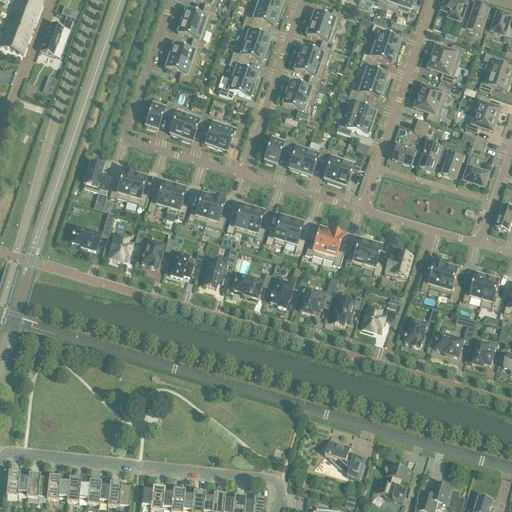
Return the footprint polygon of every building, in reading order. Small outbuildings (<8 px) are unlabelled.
[(42,6),(25,0),(17,0),(0,45),(0,48),(23,57),(42,7),(42,6)] [(205,6),(203,12),(214,16),(216,10),(214,9),(217,0),(189,0),(189,1),(205,6)] [(266,0),(256,0),(253,9),(280,18),(283,10),(281,10),(282,5),(267,0),(266,0)] [(380,0),(360,0),(359,2),(372,6),(371,8),(377,10),(380,0)] [(396,14),(397,12),(400,0),(380,0),(377,10),(384,12),(385,10),(396,14)] [(400,0),(397,12),(408,16),(407,20),(413,22),(418,9),(412,7),(413,0),(400,0)] [(448,20),(461,25),(467,7),(466,7),(464,6),(458,4),(457,4),(447,0),(443,13),(450,16),(448,20)] [(468,33),(481,37),(489,13),(476,8),(472,20),(466,18),(462,30),(468,32),(468,33)] [(75,22),(78,14),(64,9),(61,16),(75,22)] [(277,25),(280,18),(253,9),(249,20),(245,19),(243,25),(257,30),(259,24),(274,29),(276,25),(277,25)] [(185,13),(181,24),(206,33),(210,22),(214,23),(216,17),(214,16),(203,12),(201,18),(185,13)] [(339,24),(341,25),(343,18),(331,14),(329,21),(314,15),(312,19),(311,18),(308,26),(335,35),(339,24)] [(511,40),(511,37),(511,27),(509,26),(511,19),(499,14),(492,34),(505,39),(505,38),(511,40)] [(193,41),(191,47),(202,51),(205,45),(202,44),(206,33),(181,24),(177,35),(193,41)] [(50,25),(39,54),(53,59),(54,58),(59,60),(69,32),(71,26),(67,25),(65,31),(50,25)] [(270,46),(268,46),(270,41),(255,36),(257,30),(243,25),(241,31),(245,33),(241,45),(268,54),(270,46)] [(331,46),(335,35),(308,26),(306,33),(307,34),(306,38),(322,43),(320,49),(331,53),(333,46),(331,46)] [(375,34),(371,46),(398,55),(400,48),(399,47),(400,43),(385,38),(387,31),(373,27),(371,33),(375,34)] [(444,42),(456,46),(458,40),(446,36),(444,42)] [(233,55),(231,61),(244,66),(246,60),(262,65),(263,61),(265,61),(268,54),(241,45),(237,56),(233,55)] [(394,62),(395,63),(398,55),(371,46),(367,58),(363,57),(361,63),(374,67),(376,61),(392,67),(394,62)] [(196,68),(200,57),(202,51),(191,47),(189,53),(173,47),(169,59),(196,68)] [(433,60),(440,62),(458,69),(461,58),(462,58),(465,52),(453,48),(451,54),(440,50),(437,49),(434,59),(433,59),(433,60)] [(325,70),(329,59),(331,53),(320,49),(317,55),(302,50),(298,61),(325,70)] [(490,65),(486,75),(511,84),(511,83),(511,80),(511,71),(501,68),(503,62),(487,56),(484,63),(490,65)] [(192,79),(196,68),(169,59),(169,60),(167,59),(165,67),(166,67),(165,70),(181,75),(179,82),(190,86),(192,79)] [(455,79),(454,79),(458,69),(440,62),(433,60),(433,61),(429,71),(440,75),(443,76),(441,82),(453,86),(455,79)] [(233,69),(229,80),(255,89),(258,82),(256,81),(258,77),(242,72),(244,66),(231,61),(229,67),(233,69)] [(319,88),(321,82),(325,70),(298,61),(298,62),(296,61),(293,69),(295,70),(294,72),(310,78),(308,84),(319,88)] [(372,73),(374,67),(361,63),(359,69),(363,70),(359,82),(385,91),(386,91),(388,84),(386,83),(388,79),(372,73)] [(493,90),(507,95),(511,84),(486,75),(483,86),(482,85),(479,92),(491,96),(493,90)] [(218,88),(225,90),(229,79),(222,77),(218,88)] [(251,96),(253,97),(255,89),(229,80),(225,92),(221,91),(218,97),(232,102),(234,95),(249,101),(251,96)] [(381,98),(383,99),(385,91),(359,82),(355,94),(351,92),(349,99),(362,103),(364,97),(380,102),(381,98)] [(286,95),(286,96),(311,104),(311,105),(313,106),(317,94),(319,95),(321,88),(319,88),(308,84),(305,90),(290,84),(289,87),(287,87),(285,94),(286,95)] [(439,87),(437,93),(424,89),(423,90),(421,89),(418,97),(420,98),(420,99),(419,100),(440,107),(444,108),(448,98),(449,98),(451,91),(440,87),(439,87)] [(309,116),(307,115),(311,105),(311,104),(286,96),(282,107),(298,112),(296,119),(307,123),(309,116)] [(473,115),(477,117),(477,116),(497,123),(498,123),(497,123),(501,112),(487,107),(490,101),(478,97),(475,104),(476,104),(473,115)] [(346,118),(347,118),(373,127),(376,119),(374,119),(376,115),(360,109),(362,103),(349,99),(347,105),(348,105),(344,118),(346,118)] [(440,119),(444,108),(440,107),(419,100),(416,111),(429,116),(427,122),(439,126),(440,124),(441,119),(440,119)] [(155,131),(157,132),(163,117),(169,119),(173,106),(167,103),(166,107),(154,103),(151,112),(149,111),(146,119),(148,120),(145,128),(147,129),(146,130),(154,133),(155,131)] [(180,108),(173,106),(169,119),(175,121),(169,137),(181,140),(190,113),(179,109),(180,108)] [(189,143),(192,144),(198,127),(204,129),(208,118),(202,116),(201,117),(190,113),(181,140),(182,141),(181,142),(189,145),(189,143)] [(480,130),(493,134),(497,124),(497,123),(477,116),(477,117),(474,127),(468,125),(466,132),(478,136),(480,130)] [(214,120),(208,118),(204,129),(210,131),(205,147),(216,151),(225,126),(226,124),(214,120)] [(373,127),(347,118),(346,118),(343,129),(339,128),(336,134),(350,139),(352,133),(367,138),(369,134),(371,134),(373,127)] [(418,122),(416,128),(428,132),(430,126),(418,122)] [(236,130),(225,126),(216,151),(227,155),(233,138),(239,140),(243,128),(237,126),(236,130)] [(428,132),(416,128),(414,134),(426,138),(428,132)] [(273,166),(276,167),(282,151),(288,154),(292,142),(292,140),(286,138),(284,142),(273,138),(269,147),(268,146),(265,154),(267,155),(264,163),(266,164),(265,165),(273,168),(273,166)] [(476,138),(474,144),(486,148),(488,142),(476,138)] [(294,156),(288,171),(300,175),(308,150),(297,146),(298,144),(292,142),(288,154),(294,156)] [(359,143),(356,152),(367,156),(371,147),(359,143)] [(486,148),(474,144),(472,150),(484,154),(486,148)] [(442,150),(440,150),(429,146),(420,170),(433,175),(442,150)] [(396,149),(392,162),(412,168),(418,151),(408,148),(406,152),(396,149)] [(317,162),(323,164),(327,152),(321,150),(319,154),(308,150),(300,175),(301,176),(304,177),(311,179),(317,162)] [(327,185),(334,187),(344,160),(343,160),(332,156),(333,155),(327,152),(323,164),(329,166),(324,182),(327,183),(327,185)] [(451,153),(443,177),(456,181),(464,157),(451,153)] [(342,188),(346,189),(352,172),(358,174),(362,163),(356,161),(355,162),(344,158),(343,160),(344,160),(334,187),(342,190),(342,188)] [(85,180),(86,180),(83,191),(98,196),(105,198),(111,178),(101,175),(103,170),(101,169),(101,168),(93,165),(92,167),(90,166),(88,172),(87,172),(85,180)] [(465,183),(484,190),(489,177),(479,173),(480,169),(471,165),(465,183)] [(116,201),(127,204),(135,175),(128,173),(127,174),(123,173),(119,189),(113,187),(109,201),(116,203),(116,201)] [(135,175),(127,204),(137,207),(137,209),(144,211),(148,198),(142,196),(146,180),(142,179),(143,177),(135,175)] [(156,208),(167,211),(174,186),(167,184),(166,186),(163,185),(158,201),(152,199),(147,214),(154,216),(156,208)] [(167,211),(165,215),(177,219),(177,220),(183,222),(187,209),(181,207),(185,191),(181,190),(182,189),(174,186),(167,211)] [(105,198),(98,196),(94,211),(103,214),(106,203),(108,199),(105,198)] [(195,223),(205,226),(214,198),(206,196),(206,197),(202,196),(197,212),(191,210),(187,223),(194,225),(195,223)] [(205,226),(204,229),(222,234),(226,220),(220,219),(225,203),(221,202),(221,200),(214,198),(205,226)] [(113,205),(106,203),(103,214),(108,216),(110,216),(113,205)] [(233,234),(245,237),(253,209),(245,207),(245,209),(241,207),(236,223),(230,222),(226,235),(233,237),(233,234)] [(497,230),(509,235),(511,225),(511,209),(505,207),(497,230)] [(253,209),(245,237),(255,240),(254,243),(262,245),(265,232),(259,230),(264,214),(260,213),(260,211),(253,209)] [(101,240),(108,242),(115,218),(110,216),(108,216),(101,240)] [(284,249),(285,245),(292,221),(284,219),(284,220),(280,219),(275,235),(269,233),(265,246),(272,248),(273,245),(284,249)] [(285,245),(296,249),(294,255),(301,257),(305,243),(298,241),(303,226),(299,224),(299,223),(292,221),(285,245)] [(318,260),(323,261),(331,232),(324,230),(323,231),(319,230),(315,246),(308,244),(304,258),(312,260),(312,258),(318,260)] [(71,245),(81,248),(80,250),(95,254),(100,238),(76,231),(74,237),(73,237),(72,239),(73,239),(71,245)] [(331,232),(323,261),(333,264),(332,268),(339,270),(344,254),(338,252),(342,237),(338,236),(339,234),(331,232)] [(135,246),(142,248),(146,235),(138,233),(135,246)] [(108,260),(122,264),(123,262),(128,264),(130,256),(131,257),(132,253),(131,253),(133,246),(128,244),(128,242),(114,238),(108,260)] [(362,273),(363,272),(362,272),(370,243),(363,241),(362,243),(359,242),(354,258),(348,256),(344,269),(351,271),(351,270),(362,273)] [(164,255),(171,257),(175,244),(168,242),(164,255)] [(362,272),(363,272),(373,275),(373,278),(379,279),(383,266),(377,264),(381,248),(378,247),(378,246),(370,243),(362,272)] [(148,244),(143,260),(142,260),(142,261),(143,262),(142,266),(149,268),(149,270),(156,272),(159,263),(160,264),(162,256),(161,256),(163,249),(148,244)] [(208,263),(201,287),(205,288),(204,289),(216,292),(218,284),(221,284),(225,273),(232,275),(238,254),(230,252),(225,268),(212,264),(208,263)] [(194,268),(201,270),(205,257),(198,255),(194,268)] [(176,256),(170,278),(182,282),(182,279),(189,281),(194,262),(176,256)] [(399,262),(389,259),(388,261),(384,277),(407,283),(413,260),(411,260),(412,258),(403,256),(403,257),(401,257),(399,262)] [(429,291),(440,294),(448,266),(441,264),(440,266),(436,264),(432,280),(425,279),(421,292),(428,294),(429,291)] [(448,266),(440,294),(451,298),(450,300),(457,302),(461,289),(454,287),(459,271),(455,270),(456,268),(448,266)] [(305,274),(295,271),(292,282),(295,283),(297,278),(303,280),(305,274)] [(471,300),(482,303),(489,278),(482,276),(481,278),(477,276),(473,292),(467,290),(463,304),(470,306),(471,300)] [(262,290),(269,292),(273,279),(265,277),(262,290)] [(233,293),(243,295),(242,297),(257,301),(262,285),(238,278),(236,284),(235,284),(234,286),(235,286),(233,293)] [(303,280),(297,278),(295,283),(293,292),(299,293),(303,280)] [(482,303),(480,309),(491,312),(498,314),(502,301),(496,299),(500,283),(496,282),(497,280),(489,278),(482,303)] [(322,311),(329,313),(338,283),(331,281),(322,311)] [(277,284),(272,300),(271,299),(270,301),(271,301),(270,306),(278,308),(277,309),(285,312),(288,303),(291,295),(290,295),(292,288),(277,284)] [(306,292),(300,314),(311,317),(312,314),(319,316),(324,297),(306,292)] [(338,301),(331,325),(334,326),(345,329),(347,321),(350,322),(354,310),(359,312),(362,300),(356,299),(354,305),(341,302),(338,301)] [(400,308),(402,302),(392,299),(390,305),(400,308)] [(362,332),(376,336),(377,334),(382,336),(384,328),(385,325),(385,324),(393,326),(397,315),(388,312),(386,318),(382,316),(382,314),(368,310),(362,332)] [(441,312),(440,312),(435,311),(432,322),(437,324),(440,316),(441,312)] [(464,344),(463,347),(471,349),(478,324),(458,318),(456,326),(468,330),(464,344)] [(484,325),(497,329),(499,322),(491,320),(485,324),(484,325)] [(412,323),(407,339),(406,339),(405,340),(407,341),(405,345),(413,347),(413,349),(420,351),(423,342),(424,343),(426,335),(425,335),(427,328),(412,323)] [(508,333),(502,331),(499,343),(505,345),(508,333)] [(437,345),(436,352),(445,354),(444,356),(459,360),(463,347),(464,344),(440,337),(438,343),(437,343),(436,345),(437,345)] [(478,344),(472,366),(484,370),(484,367),(491,369),(496,350),(478,344)] [(354,457),(353,462),(348,461),(351,450),(330,444),(329,448),(324,453),(326,455),(325,458),(333,461),(333,462),(348,477),(348,479),(359,482),(365,463),(366,461),(354,457)] [(403,484),(408,486),(409,486),(413,474),(390,467),(388,473),(387,473),(386,476),(387,476),(386,479),(393,481),(391,488),(380,484),(376,496),(386,499),(386,498),(394,501),(394,503),(403,506),(405,500),(407,501),(410,493),(407,493),(407,492),(401,491),(403,484)] [(18,496),(26,497),(27,497),(27,496),(29,475),(28,477),(20,476),(20,474),(8,473),(6,498),(6,499),(6,497),(18,498),(18,496)] [(38,498),(47,499),(49,478),(49,477),(49,479),(40,479),(40,477),(29,475),(27,496),(27,497),(26,497),(26,499),(38,500),(38,498)] [(58,500),(67,501),(70,480),(69,480),(69,482),(60,481),(61,479),(49,478),(47,499),(46,501),(58,503),(58,500)] [(79,502),(87,503),(88,503),(90,482),(89,482),(89,484),(81,483),(81,481),(70,480),(67,501),(67,503),(78,505),(79,502)] [(99,505),(107,505),(108,505),(110,484),(110,486),(101,485),(101,483),(90,482),(88,503),(87,503),(87,506),(99,507),(99,505)] [(108,505),(107,505),(107,508),(119,509),(119,507),(129,508),(131,488),(121,487),(121,485),(110,484),(108,505)] [(435,486),(432,496),(431,498),(424,496),(419,511),(434,511),(437,504),(447,508),(452,491),(435,486)] [(162,511),(164,490),(153,489),(153,491),(143,490),(141,509),(151,510),(150,511),(162,511)] [(182,511),(184,492),(173,491),(173,493),(164,492),(165,490),(164,490),(162,511),(168,511),(182,511)] [(182,511),(202,511),(205,494),(193,493),(193,495),(185,494),(185,492),(184,492),(182,511)] [(223,511),(225,496),(214,495),(214,497),(205,496),(205,494),(202,511),(223,511)] [(243,511),(245,499),(234,497),(234,499),(225,498),(225,496),(223,511),(243,511)] [(490,511),(494,503),(486,501),(487,500),(481,498),(481,499),(480,499),(475,511),(490,511)] [(243,511),(264,511),(266,501),(254,500),(254,502),(246,501),(246,499),(245,499),(243,511)]
